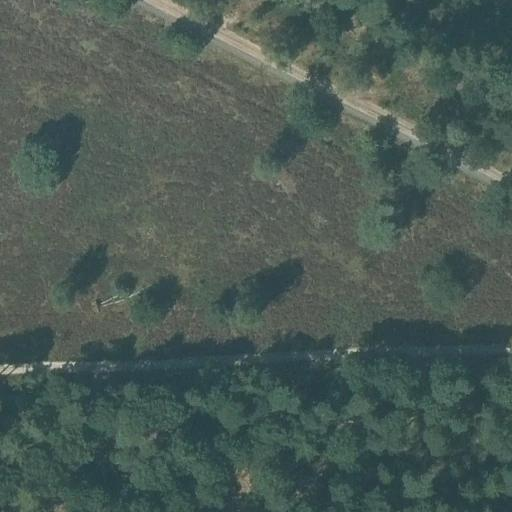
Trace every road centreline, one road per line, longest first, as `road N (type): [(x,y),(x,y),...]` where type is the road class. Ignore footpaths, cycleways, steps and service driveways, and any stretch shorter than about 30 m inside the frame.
road 1 (track): [(0,365),(511,344)]
road 2 (track): [(153,0),(511,184)]
